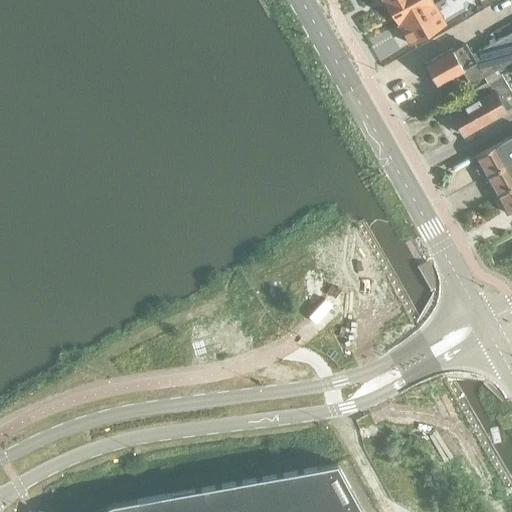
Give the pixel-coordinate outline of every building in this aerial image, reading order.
[(432,0),(401,0),(389,7),(399,26),(435,6),(432,0)] [(435,6),(399,26),(410,46),(446,25),(435,6)] [(435,81),(437,85),(462,71),(470,84),(511,60),(511,29),(471,54),(464,43),(454,50),(452,47),(424,63),(429,71),(427,73),(432,81),(435,81)] [(473,91),(477,98),(451,113),(463,135),(511,107),(511,77),(507,70),(473,91)] [(511,135),(475,156),(480,163),(477,167),(481,174),(485,174),(486,175),(511,161),(511,135)] [(511,161),(486,175),(497,194),(511,185),(511,161)] [(511,185),(497,194),(508,214),(511,211),(511,185)] [(363,511),(336,463),(112,503),(104,507),(103,505),(85,511),(363,511)]
